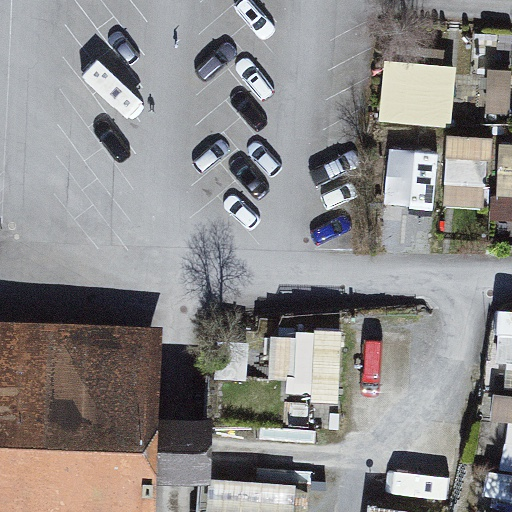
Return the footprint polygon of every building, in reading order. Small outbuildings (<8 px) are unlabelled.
[(443,110),(447,35),(395,33),(392,108),(443,110)] [(442,196),(483,200),(489,124),(448,120),(442,196)] [(511,138),(497,138),(494,209),(511,209),(511,138)] [(388,139),(387,184),(430,185),(431,140),(388,139)] [(511,373),(511,292),(501,291),(490,370),(511,373)] [(173,511),(174,354),(0,354),(0,511),(173,511)] [(511,375),(509,375),(482,484),(511,491),(511,375)] [(392,500),(390,511),(425,511),(426,505),(392,500)]
